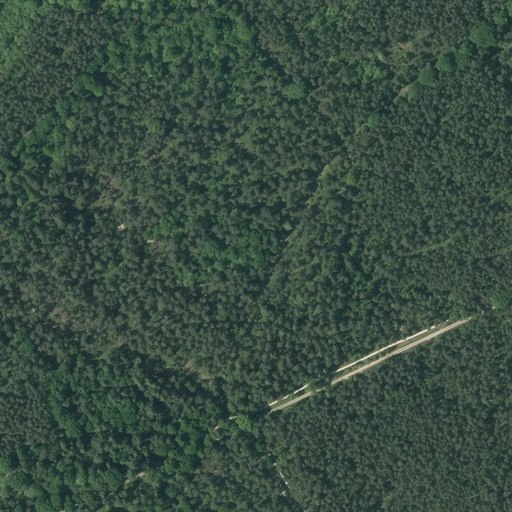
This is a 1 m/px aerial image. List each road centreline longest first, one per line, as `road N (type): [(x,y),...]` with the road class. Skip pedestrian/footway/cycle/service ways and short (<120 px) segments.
road 1 (track): [(511,7),(337,145),(204,388),(242,424)]
road 2 (track): [(400,350),(398,314),(346,247),(356,173),(342,141),(215,0)]
road 3 (track): [(242,424),(511,297)]
road 4 (track): [(0,277),(7,290),(204,388)]
road 5 (track): [(158,0),(0,162)]
road 6 (track): [(60,511),(242,424)]
